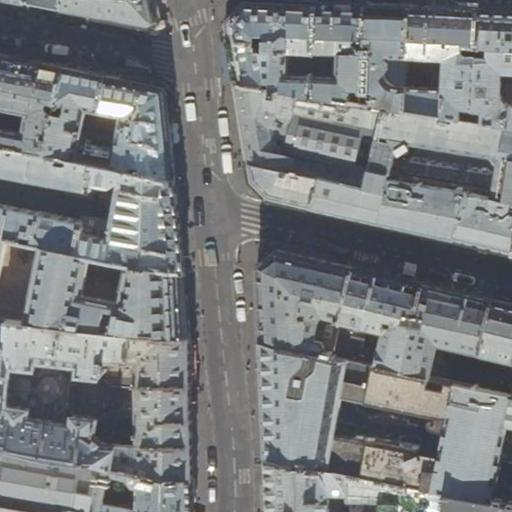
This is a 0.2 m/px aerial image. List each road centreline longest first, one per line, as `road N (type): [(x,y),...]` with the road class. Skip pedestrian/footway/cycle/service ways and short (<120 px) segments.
road 1 (residential): [(511,279),(210,210)]
road 2 (tertiary): [(233,511),(210,210)]
road 3 (residential): [(195,64),(0,26)]
road 4 (tertiary): [(210,210),(195,64)]
